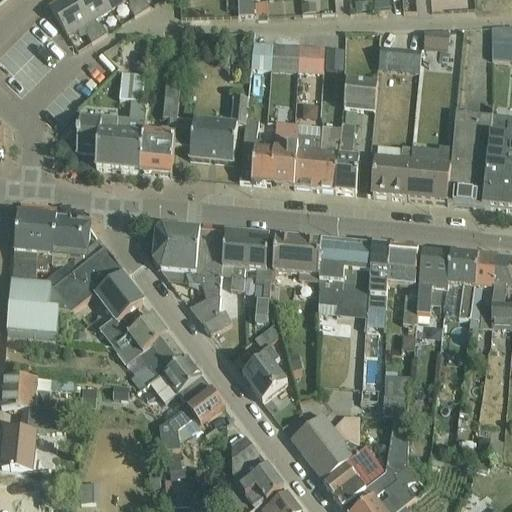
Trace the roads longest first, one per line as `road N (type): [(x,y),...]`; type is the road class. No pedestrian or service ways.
road 1 (tertiary): [(511,245),(115,206)]
road 2 (residential): [(317,511),(116,242),(115,206)]
road 3 (residential): [(511,20),(186,31),(167,17)]
road 4 (residential): [(167,17),(135,27),(59,77)]
